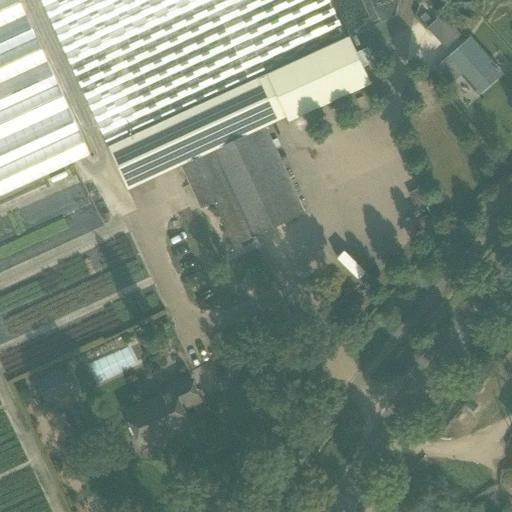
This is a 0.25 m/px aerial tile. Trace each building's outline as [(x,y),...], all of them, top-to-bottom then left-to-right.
[(0,0),(0,195),(90,155),(19,0),(0,0)] [(41,0),(108,146),(128,189),(181,165),(200,208),(213,202),(234,246),(296,217),(256,129),(287,115),(289,119),(370,82),(363,66),(356,51),(349,36),(347,37),(330,0),(41,0)] [(427,28),(434,35),(449,22),(442,14),(427,28)] [(439,65),(451,55),(471,77),(492,58),(460,23),(427,52),(439,65)] [(368,46),(356,51),(363,66),(374,61),(368,46)] [(244,349),(257,349),(257,336),(244,335),(244,349)] [(200,401),(188,375),(154,391),(156,395),(125,410),(143,448),(144,447),(144,446),(143,446),(141,441),(147,438),(148,439),(151,437),(160,432),(163,438),(189,425),(182,409),(200,401)] [(57,397),(47,376),(34,382),(44,403),(57,397)]
